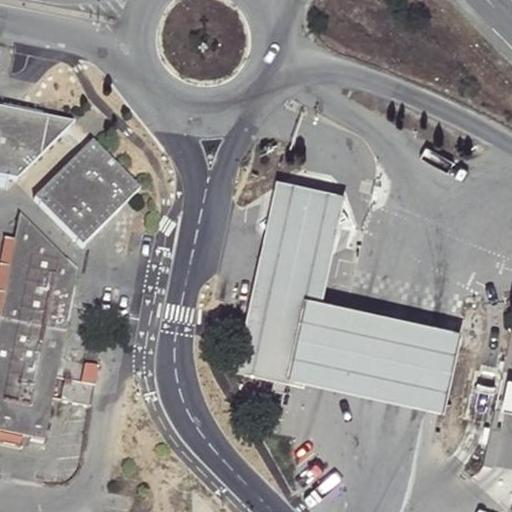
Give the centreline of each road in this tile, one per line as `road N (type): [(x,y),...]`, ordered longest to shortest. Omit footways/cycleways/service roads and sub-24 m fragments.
road 1 (unclassified): [(202,205),(175,341),(179,387),(201,436),(271,511)]
road 2 (primary): [(275,61),(412,94),(511,146)]
road 3 (tertiary): [(0,22),(130,49)]
